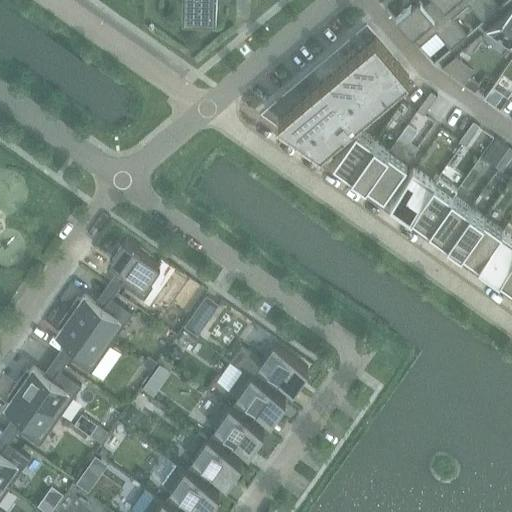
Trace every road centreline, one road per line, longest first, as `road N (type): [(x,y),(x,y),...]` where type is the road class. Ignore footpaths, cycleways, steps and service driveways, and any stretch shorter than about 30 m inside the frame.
road 1 (residential): [(511,326),(202,110)]
road 2 (residential): [(356,351),(116,181)]
road 3 (residential): [(511,135),(427,75),(359,0)]
road 4 (residential): [(116,181),(0,347)]
road 5 (residential): [(242,511),(356,351)]
road 6 (residential): [(202,110),(48,0)]
road 7 (residential): [(202,110),(332,0)]
road 8 (residential): [(116,181),(0,98)]
